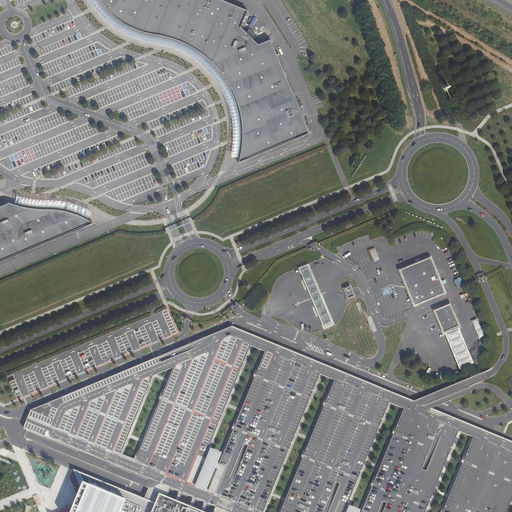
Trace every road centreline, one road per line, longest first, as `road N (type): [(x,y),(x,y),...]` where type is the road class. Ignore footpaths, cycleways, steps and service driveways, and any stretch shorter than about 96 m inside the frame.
road 1 (tertiary): [(229,268),(407,194)]
road 2 (tertiary): [(400,180),(224,255)]
road 3 (tertiary): [(0,362),(173,290)]
road 4 (tertiary): [(167,279),(0,349)]
road 5 (motorway): [(385,0),(409,69),(418,141)]
